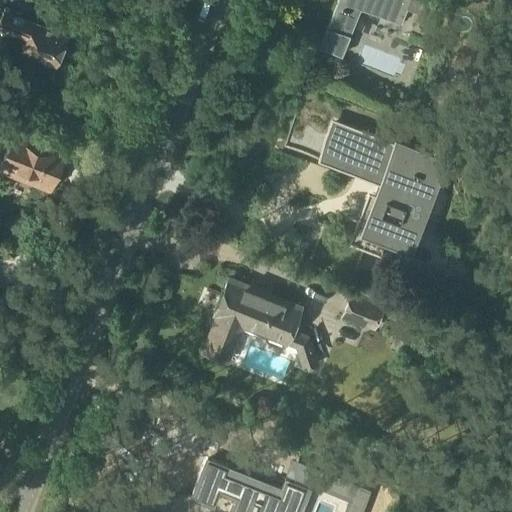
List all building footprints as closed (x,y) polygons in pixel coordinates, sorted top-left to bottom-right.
[(336,0),(318,45),(342,54),(361,7),(402,23),(409,5),(420,10),(423,0),(336,0)] [(55,61),(56,58),(59,57),(61,52),(62,51),(60,48),(67,32),(6,7),(0,20),(0,22),(27,34),(22,48),(55,61)] [(486,91),(491,76),(478,72),(473,86),(486,91)] [(367,224),(409,240),(433,177),(434,177),(443,155),(400,139),(398,142),(299,104),(287,134),(342,155),(341,158),(355,164),(361,166),(362,163),(387,173),(373,208),(372,208),(371,210),(372,210),(367,224)] [(0,134),(10,139),(0,165),(0,167),(50,187),(56,171),(60,170),(63,162),(61,159),(63,153),(32,142),(38,126),(0,111),(0,134)] [(366,236),(328,222),(315,255),(314,258),(352,272),(366,236)] [(292,328),(301,305),(228,277),(214,312),(218,314),(204,351),(226,360),(240,322),(298,344),(305,369),(317,365),(308,334),(292,328)] [(340,315),(374,329),(385,301),(351,288),(340,315)] [(407,327),(398,348),(418,358),(428,337),(407,327)] [(208,461),(194,497),(212,504),(218,489),(237,496),(231,511),(232,511),(248,511),(250,510),(255,511),(295,511),(305,488),(287,481),(281,495),(224,473),(226,468),(208,461)] [(333,476),(329,487),(352,496),(346,511),(359,511),(368,490),(333,476)]
